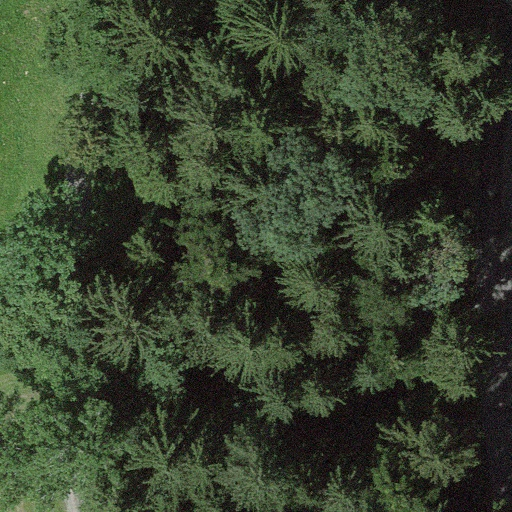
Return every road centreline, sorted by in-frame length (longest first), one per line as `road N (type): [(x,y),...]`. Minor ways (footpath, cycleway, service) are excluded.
road 1 (track): [(114,0),(54,211),(42,382),(76,511)]
road 2 (tertiary): [(511,350),(511,212)]
